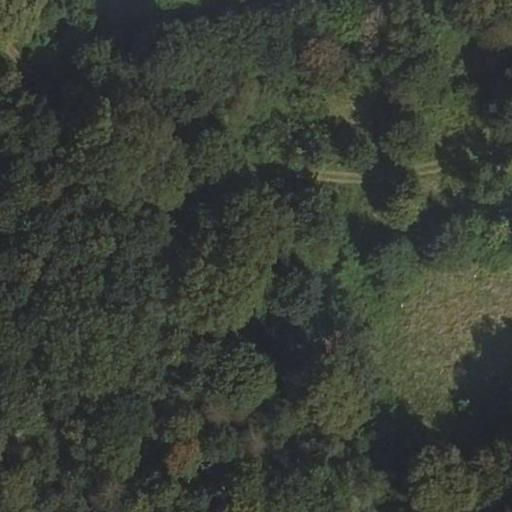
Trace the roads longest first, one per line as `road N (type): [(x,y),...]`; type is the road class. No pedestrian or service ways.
road 1 (track): [(0,37),(385,511)]
road 2 (track): [(51,99),(186,166),(343,183),(511,156)]
